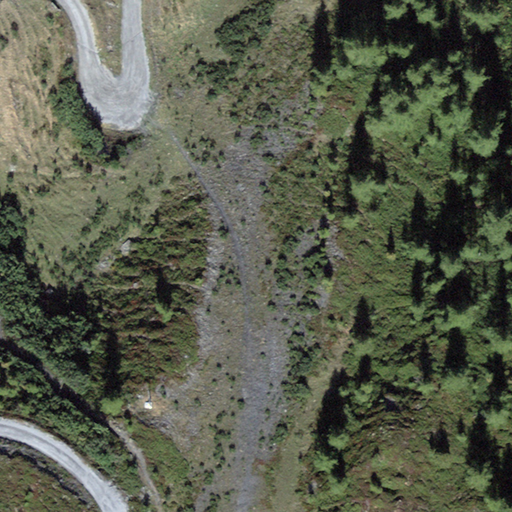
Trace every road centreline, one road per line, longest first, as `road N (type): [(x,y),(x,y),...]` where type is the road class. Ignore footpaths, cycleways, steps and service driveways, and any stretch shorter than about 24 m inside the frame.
road 1 (track): [(67,2),(94,95),(111,111),(138,106),(129,0)]
road 2 (track): [(0,429),(72,460),(112,511)]
